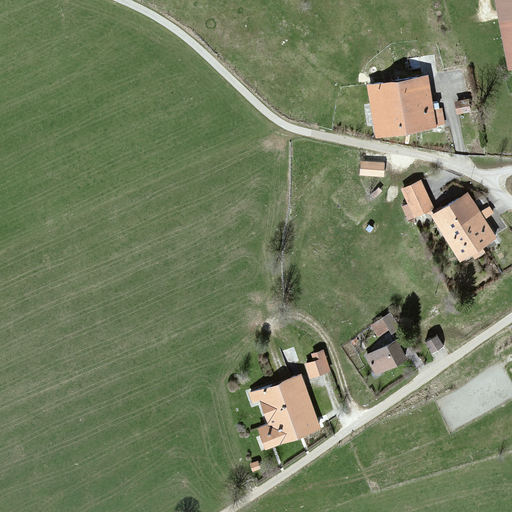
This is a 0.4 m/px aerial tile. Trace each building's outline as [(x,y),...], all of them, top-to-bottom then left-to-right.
[(511,0),(493,0),(507,67),(511,66),(511,0)] [(368,86),(377,138),(445,126),(442,110),(432,112),(426,76),(368,86)] [(358,162),(358,175),(382,176),(383,150),(371,149),(370,162),(358,162)] [(429,209),(419,180),(401,187),(407,205),(404,207),(408,217),(429,209)] [(467,192),(429,214),(457,260),(494,238),(467,192)] [(387,314),(370,326),(378,338),(395,326),(387,314)] [(442,346),(436,335),(425,342),(431,353),(442,346)] [(395,339),(365,356),(377,375),(406,358),(395,339)] [(330,372),(324,351),(312,354),(314,362),(306,364),(310,378),(330,372)] [(320,429),(301,376),(251,395),(255,404),(262,402),(270,424),(260,427),(268,448),(320,429)]
